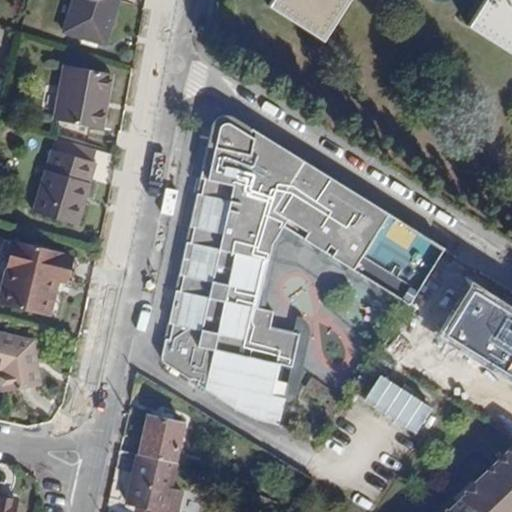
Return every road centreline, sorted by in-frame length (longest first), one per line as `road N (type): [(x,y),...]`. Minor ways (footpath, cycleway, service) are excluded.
road 1 (residential): [(174,60),(91,464)]
road 2 (residential): [(174,60),(511,271)]
